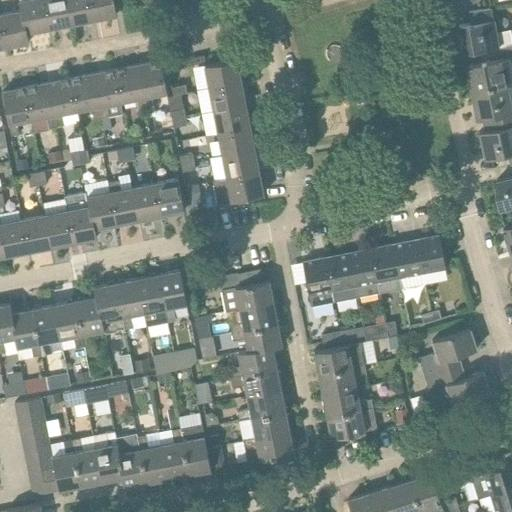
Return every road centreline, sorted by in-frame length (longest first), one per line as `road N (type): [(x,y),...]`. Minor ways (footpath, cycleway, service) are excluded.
road 1 (residential): [(0,284),(306,225)]
road 2 (residential): [(226,511),(511,417)]
road 3 (residential): [(0,69),(263,17)]
road 4 (residential): [(306,225),(263,17)]
road 5 (residential): [(437,0),(470,188)]
road 6 (residential): [(511,356),(479,253),(470,188)]
road 7 (residential): [(470,188),(306,225)]
